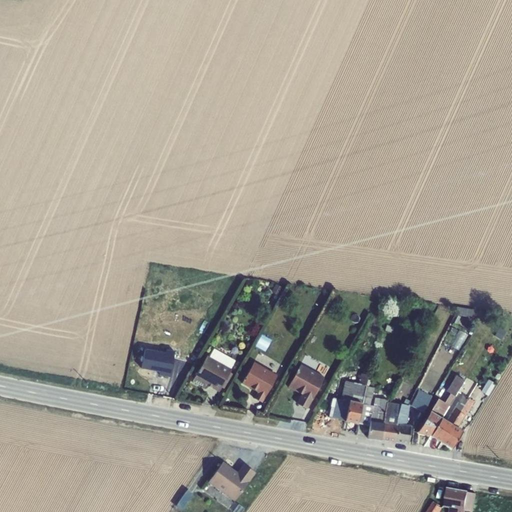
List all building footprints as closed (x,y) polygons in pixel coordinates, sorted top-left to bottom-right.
[(275,284),(271,292),(278,296),(282,288),(275,284)] [(386,325),(384,331),(391,333),(393,328),(386,325)] [(499,328),(492,340),(498,343),(505,331),(499,328)] [(260,334),(254,345),(264,350),(270,340),(260,334)] [(206,356),(192,381),(204,388),(206,385),(218,392),(221,388),(224,389),(233,374),(229,372),(231,369),(230,369),(234,361),(213,349),(209,357),(206,356)] [(144,354),(140,373),(159,376),(158,379),(168,381),(173,356),(165,354),(164,358),(144,354)] [(253,362),(241,383),(257,392),(253,398),(261,402),(277,376),(253,362)] [(300,365),(287,387),(300,394),(295,403),(306,409),(323,377),(300,365)] [(448,373),(437,391),(441,393),(451,375),(448,373)] [(333,398),(328,417),(345,421),(357,424),(362,403),(361,403),(367,380),(368,375),(361,374),(358,384),(344,381),(340,399),(333,398)] [(449,393),(454,397),(464,380),(455,375),(446,391),(449,393)] [(488,379),(480,392),(487,396),(495,384),(488,379)] [(362,403),(357,424),(369,426),(367,438),(381,440),(383,423),(383,422),(387,402),(387,400),(374,398),(373,406),(370,405),(371,398),(373,388),(368,387),(369,380),(367,380),(361,403),(362,403)] [(430,411),(416,433),(430,436),(441,418),(441,419),(454,397),(449,393),(444,403),(437,398),(430,411)] [(441,418),(430,436),(440,442),(451,425),(452,425),(467,399),(462,395),(446,421),(441,419),(441,418)] [(414,398),(410,406),(423,412),(427,405),(414,398)] [(451,425),(440,442),(451,449),(462,431),(457,428),(464,415),(465,416),(473,402),(467,399),(452,425),(451,425)] [(383,423),(381,440),(395,442),(397,430),(395,430),(396,425),(400,405),(387,402),(383,422),(383,423)] [(397,430),(395,442),(407,444),(410,425),(406,425),(409,406),(400,405),(396,425),(395,430),(397,430)] [(222,462),(207,482),(234,502),(255,473),(243,464),(237,473),(222,462)] [(447,488),(444,507),(449,508),(448,511),(464,511),(465,511),(470,511),(472,511),(476,494),(468,492),(447,488)] [(432,502),(426,511),(439,511),(442,508),(432,502)]
